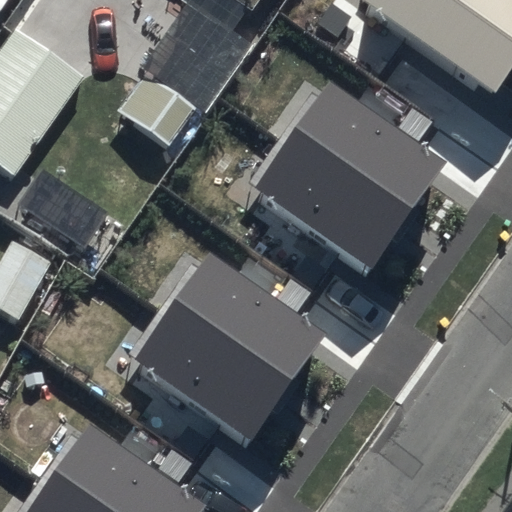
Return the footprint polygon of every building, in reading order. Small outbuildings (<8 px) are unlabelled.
[(219,0),(231,9),(254,25),(272,0),(219,0)] [(511,0),(360,0),(358,3),(492,93),(511,63),(511,0)] [(0,65),(0,180),(14,190),(88,86),(20,37),(0,65)] [(117,123),(171,161),(200,121),(145,82),(117,123)] [(445,161),(331,82),(251,195),(365,275),(445,161)] [(80,205),(114,230),(152,178),(118,153),(80,205)] [(19,220),(84,267),(110,231),(44,185),(19,220)] [(0,268),(0,322),(19,333),(52,273),(10,250),(0,268)] [(323,333),(210,254),(134,362),(248,441),(323,333)] [(200,511),(205,507),(90,428),(31,511),(200,511)]
